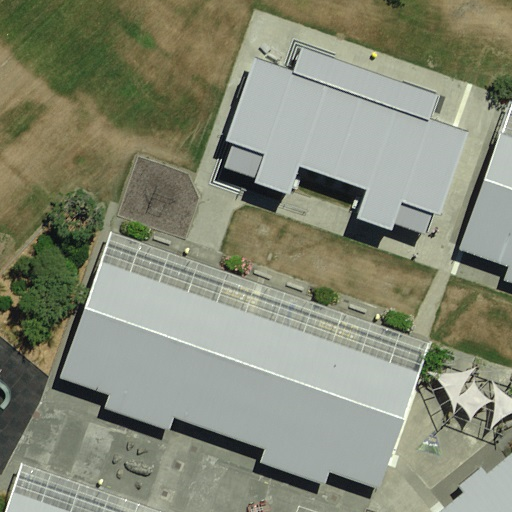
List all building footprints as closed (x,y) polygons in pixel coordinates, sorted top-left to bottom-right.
[(278,35),(227,157),(446,242),(496,107),(278,35)] [(511,139),(472,254),(511,267),(511,139)] [(408,336),(99,228),(45,383),(354,491),(408,336)] [(511,511),(511,452),(434,511),(511,511)] [(97,511),(0,478),(0,511),(97,511)]
